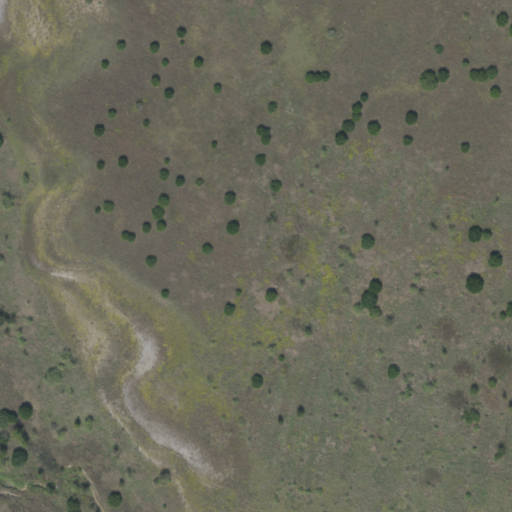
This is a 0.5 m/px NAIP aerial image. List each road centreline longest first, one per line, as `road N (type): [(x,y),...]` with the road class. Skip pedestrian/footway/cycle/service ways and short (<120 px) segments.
road 1 (residential): [(296,326),(511,225)]
road 2 (residential): [(373,511),(296,326)]
